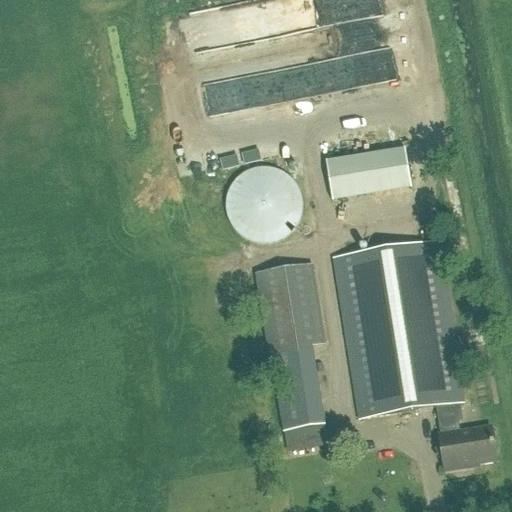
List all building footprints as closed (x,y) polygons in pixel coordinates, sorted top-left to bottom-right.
[(177,58),(259,44),(253,14),(172,28),(177,58)] [(369,33),(388,29),(386,19),(368,22),(369,33)] [(412,191),(405,151),(326,164),(333,204),(412,191)] [(225,206),(225,209),(225,213),(226,215),(227,219),(228,223),(230,227),(232,230),(234,233),(236,235),(239,238),(242,241),(246,243),(249,244),(253,246),(257,247),(260,247),(264,247),(268,247),(272,246),(275,245),(279,244),(283,242),(285,241),(288,238),(291,235),(292,234),(294,232),(296,229),(297,227),(299,223),(300,221),(301,217),(302,213),(302,211),(302,209),(302,205),(301,202),(300,198),(299,194),(298,192),(296,188),(294,185),(291,182),(289,180),(286,178),(283,176),(279,174),(274,172),(270,171),(266,170),(264,170),(260,171),(256,171),(252,172),(248,174),(244,176),(242,177),(239,179),(236,182),(233,185),(232,187),(230,191),(228,194),(227,197),(226,201),(225,205),(225,206)] [(203,205),(204,225),(218,224),(217,205),(203,205)] [(459,406),(435,249),(338,264),(362,422),(437,411),(441,439),(438,439),(443,475),(463,472),(463,468),(494,463),(489,429),(457,434),(453,407),(459,406)] [(324,347),(312,267),(255,276),(267,356),(272,355),(284,434),(324,428),(313,349),(324,347)]
